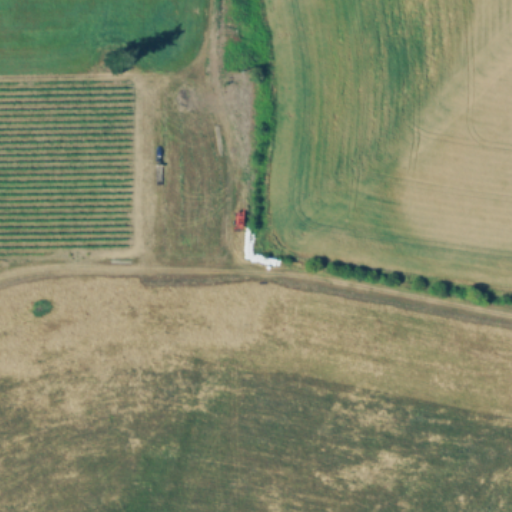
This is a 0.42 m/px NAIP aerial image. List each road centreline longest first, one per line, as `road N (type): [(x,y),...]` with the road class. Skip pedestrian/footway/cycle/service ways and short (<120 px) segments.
road 1 (track): [(0,271),(85,259),(226,258),(511,314)]
road 2 (track): [(200,0),(196,86),(226,157),(226,258)]
